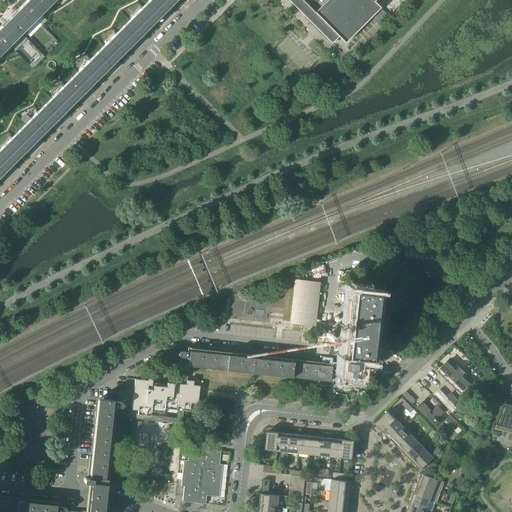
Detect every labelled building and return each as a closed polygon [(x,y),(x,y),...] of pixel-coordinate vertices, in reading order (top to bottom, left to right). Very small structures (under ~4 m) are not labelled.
[(27,0),(0,27),(0,55),(22,34),(23,33),(24,32),(55,0),(27,0)] [(148,0),(0,148),(0,176),(176,0),(148,0)] [(364,24),(380,8),(374,1),(375,0),(288,0),(332,43),(338,37),(345,43),(346,41),(364,24)] [(391,18),(384,12),(380,8),(371,17),(382,28),(391,18)] [(295,281),(291,322),(302,323),(302,320),(313,321),(317,287),(306,286),(306,283),(295,281)] [(346,372),(349,372),(350,372),(349,376),(349,377),(362,378),(362,373),(362,370),(363,363),(363,361),(364,357),(365,357),(367,358),(369,348),(369,344),(373,304),(375,292),(365,291),(359,291),(359,289),(359,288),(352,287),(352,288),(352,290),(351,290),(349,304),(345,345),(344,355),(346,355),(346,359),(340,358),(340,359),(339,359),(339,363),(339,364),(339,365),(340,365),(345,366),(346,366),(346,371),(346,372)] [(188,366),(330,382),(332,366),(324,365),(324,367),(319,366),(319,365),(311,364),(311,365),(306,365),(306,363),(298,363),(298,364),(293,363),(293,362),(286,361),(286,362),(280,362),(280,361),(273,360),(273,361),(267,360),(267,359),(260,358),(260,360),(254,359),(255,358),(247,357),(247,358),(242,358),(242,356),(234,356),(234,357),(229,356),(229,355),(221,354),(221,355),(216,355),(216,354),(208,353),(208,354),(203,353),(203,352),(196,351),(195,353),(190,352),(190,351),(190,348),(182,347),(182,351),(181,351),(180,352),(179,352),(179,353),(178,354),(178,355),(179,356),(179,357),(180,357),(181,357),(188,358),(188,366)] [(441,369),(463,390),(472,380),(451,359),(441,369)] [(480,375),(473,368),(469,372),(476,379),(480,375)] [(170,409),(173,383),(172,383),(166,383),(166,385),(166,387),(153,385),(153,390),(147,389),(148,381),(147,381),(134,379),(134,380),(133,388),(132,401),(131,410),(137,410),(137,414),(137,415),(150,416),(150,415),(151,412),(164,413),(164,409),(170,409)] [(174,383),(173,383),(170,409),(177,410),(177,406),(183,407),(184,407),(184,402),(190,403),(191,403),(197,404),(198,399),(198,394),(198,391),(199,386),(193,385),(190,385),(191,381),(186,380),(186,381),(186,385),(180,384),(174,383)] [(454,405),(459,401),(451,393),(447,397),(439,389),(435,394),(452,413),(457,408),(454,405)] [(81,510),(81,511),(103,511),(105,496),(107,478),(104,478),(112,407),(119,408),(120,408),(121,408),(121,407),(122,407),(122,406),(123,406),(123,405),(123,404),(122,404),(122,403),(121,402),(120,402),(113,401),(113,400),(97,399),(91,457),(89,456),(87,476),(89,476),(89,478),(85,478),(84,478),(83,482),(84,482),(91,483),(90,494),(88,511),(81,510)] [(437,427),(443,422),(438,417),(445,410),(439,404),(432,411),(423,401),(417,407),(437,427)] [(494,429),(506,432),(511,415),(511,405),(504,403),(494,429)] [(462,408),(454,416),(458,420),(466,412),(462,408)] [(375,423),(383,432),(395,419),(388,411),(375,423)] [(453,418),(441,430),(445,434),(446,434),(449,430),(452,428),(453,427),(452,426),(456,422),(453,418)] [(383,432),(390,439),(403,427),(395,419),(383,432)] [(390,439),(398,447),(410,435),(403,427),(390,439)] [(458,435),(452,428),(449,430),(456,437),(458,435)] [(265,449),(277,451),(279,433),(267,431),(265,449)] [(277,451),(288,452),(290,434),(279,433),(277,451)] [(288,452),(299,453),(301,435),(290,434),(288,452)] [(299,453),(309,454),(311,436),(301,435),(299,453)] [(398,447),(405,455),(418,442),(410,435),(398,447)] [(309,454),(320,455),(322,437),(311,436),(309,454)] [(320,455),(331,456),(332,438),(322,437),(320,455)] [(331,456),(342,458),(343,440),(332,438),(331,456)] [(343,440),(342,458),(353,459),(355,441),(343,440)] [(405,455),(413,463),(426,450),(418,442),(405,455)] [(183,460),(181,480),(194,481),(220,484),(222,465),(222,464),(221,464),(219,464),(220,451),(188,448),(187,461),(183,460)] [(426,450),(413,463),(421,471),(434,458),(426,450)] [(274,473),(275,469),(275,466),(264,465),(263,472),(274,473)] [(421,473),(417,484),(439,492),(443,483),(437,481),(438,479),(421,473)] [(457,482),(460,484),(463,485),(465,479),(459,476),(457,482)] [(263,479),(261,491),(268,492),(270,480),(263,479)] [(325,490),(331,491),(349,493),(350,482),(332,480),(326,479),(325,490)] [(194,481),(181,480),(180,486),(183,486),(183,494),(182,501),(192,502),(192,501),(194,481)] [(194,481),(192,501),(198,501),(198,503),(205,504),(206,496),(218,497),(219,497),(219,496),(218,496),(220,484),(194,481)] [(417,484),(413,494),(430,500),(435,503),(439,492),(417,484)] [(331,491),(330,501),(348,503),(349,493),(331,491)] [(261,494),(259,505),(277,507),(279,496),(261,494)] [(413,494),(409,504),(426,510),(430,500),(413,494)] [(65,511),(66,511),(66,510),(66,509),(66,508),(65,508),(64,507),(56,507),(57,505),(56,505),(55,506),(50,505),(50,504),(43,504),(43,505),(37,504),(37,503),(30,502),(30,503),(24,503),(24,502),(17,501),(17,502),(12,501),(12,500),(4,499),(4,500),(0,500),(0,511),(65,511)] [(330,501),(328,511),(346,511),(348,503),(330,501)]
